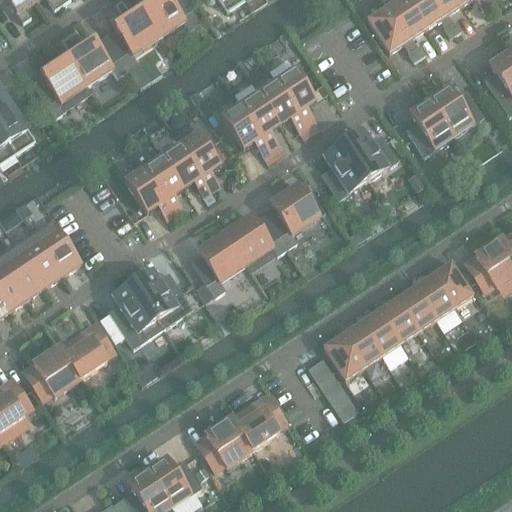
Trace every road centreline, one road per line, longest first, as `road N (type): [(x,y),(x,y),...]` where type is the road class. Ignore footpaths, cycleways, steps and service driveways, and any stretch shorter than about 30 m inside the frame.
road 1 (residential): [(0,354),(511,20)]
road 2 (residential): [(511,204),(44,511)]
